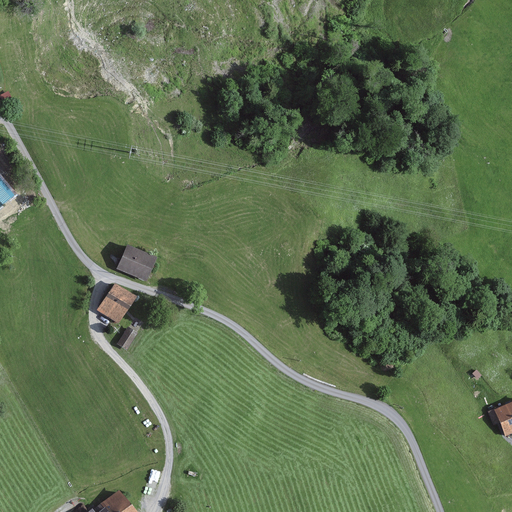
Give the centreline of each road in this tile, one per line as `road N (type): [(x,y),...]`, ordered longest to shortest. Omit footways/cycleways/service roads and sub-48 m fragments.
road 1 (unclassified): [(440,511),(404,422),(385,408),(284,368),(221,317),(100,271),(77,247),(0,107)]
road 2 (track): [(150,511),(169,460),(167,426),(96,334),(100,271)]
